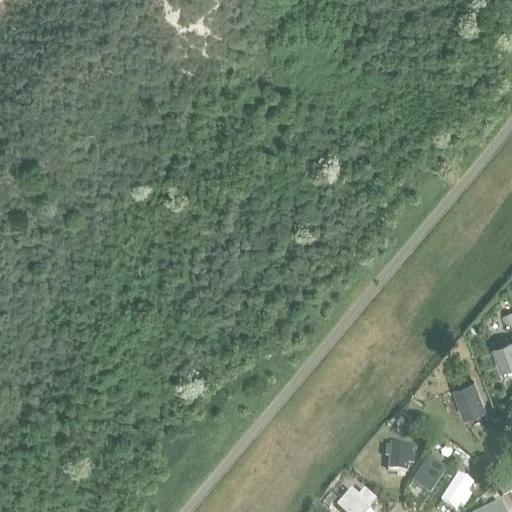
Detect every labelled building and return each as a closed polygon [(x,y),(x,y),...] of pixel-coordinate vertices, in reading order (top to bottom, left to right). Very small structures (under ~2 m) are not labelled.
[(511,368),(511,340),(491,348),(500,373),(511,368)] [(474,381),(452,390),(463,420),(485,412),(474,381)] [(413,467),(414,448),(389,446),(389,449),(385,449),(385,460),(388,460),(387,474),(407,475),(407,467),(413,467)] [(430,498),(447,472),(428,459),(411,486),(430,498)] [(463,509),(470,498),(467,496),(473,487),(458,478),(440,504),(452,511),(456,511),(460,507),(463,509)] [(352,493),(337,509),(340,511),(369,511),(377,504),(366,495),(361,501),(352,493)]
